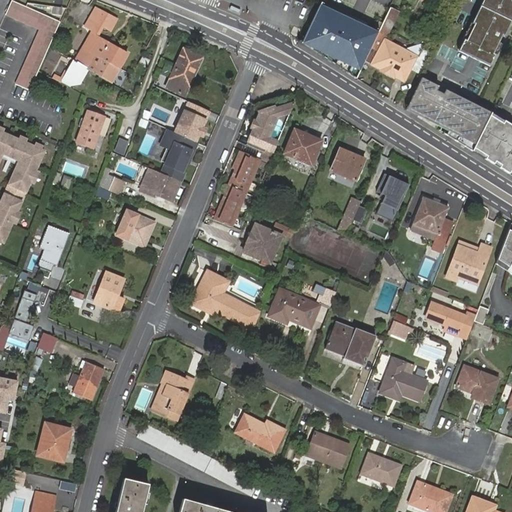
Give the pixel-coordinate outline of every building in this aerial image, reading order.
[(37,27),(42,12),(14,0),(11,0),(6,13),(37,27)] [(421,0),(412,7),(418,15),(433,4),(429,0),(421,0)] [(491,39),(510,0),(483,0),(470,28),(491,39)] [(496,56),(511,22),(511,0),(510,0),(491,39),(485,51),(496,56)] [(321,3),(302,44),(355,78),(377,32),(321,3)] [(396,78),(405,83),(417,57),(406,51),(385,40),(399,12),(397,11),(398,9),(391,5),(381,26),(378,33),(376,39),(366,61),(372,64),(372,65),(380,70),(379,72),(395,80),(396,78)] [(72,62),(86,70),(96,55),(120,69),(128,56),(104,42),(117,21),(102,11),(101,12),(96,9),(95,11),(92,9),(83,23),(92,28),(72,62)] [(60,20),(42,12),(37,27),(38,27),(16,83),(30,88),(60,20)] [(485,51),(491,39),(470,28),(459,51),(481,61),(485,51)] [(406,51),(417,57),(422,48),(423,45),(421,45),(407,49),(406,51)] [(184,50),(166,87),(183,96),(187,88),(189,88),(202,59),(184,50)] [(491,66),(496,56),(485,51),(481,61),(491,66)] [(96,55),(86,70),(111,84),(120,69),(96,55)] [(420,55),(412,69),(420,73),(428,59),(420,55)] [(63,77),(61,79),(71,85),(79,82),(86,70),(72,62),(63,77)] [(51,77),(60,82),(61,79),(63,77),(54,71),(51,77)] [(455,113),(462,98),(422,78),(406,110),(446,130),(455,113)] [(491,113),(462,98),(455,113),(446,130),(475,145),(491,113)] [(169,99),(156,124),(172,132),(184,107),(169,99)] [(271,138),(278,119),(289,115),(295,101),(277,107),(276,105),(257,111),(258,113),(256,120),(254,119),(249,129),(252,130),(246,142),(264,149),(260,159),(262,159),(269,163),(278,141),(271,138)] [(195,143),(208,112),(187,103),(175,134),(195,143)] [(144,110),(142,117),(149,120),(151,112),(144,110)] [(93,150),(98,135),(104,118),(105,118),(89,112),(77,143),(93,150)] [(511,126),(491,113),(475,145),(472,151),(511,176),(511,126)] [(104,118),(98,135),(104,137),(110,120),(104,118)] [(295,129),(293,132),(312,140),(314,137),(295,129)] [(186,165),(195,143),(175,134),(166,130),(157,154),(186,165)] [(312,140),(293,132),(285,153),(312,165),(322,141),(314,137),(312,140)] [(42,151),(0,133),(0,159),(0,160),(0,159),(0,151),(2,151),(4,159),(12,162),(18,159),(20,164),(15,167),(6,187),(11,189),(10,193),(4,191),(0,201),(0,241),(3,243),(36,165),(42,151)] [(123,154),(127,142),(119,139),(115,150),(123,154)] [(365,159),(341,149),(332,171),(356,181),(365,159)] [(260,163),(262,159),(260,159),(239,150),(232,168),(233,168),(232,169),(234,169),(213,219),(214,219),(214,220),(232,227),(241,231),(248,211),(267,166),(260,163)] [(184,171),(186,165),(157,154),(155,159),(157,160),(153,170),(182,182),(186,172),(184,171)] [(110,170),(105,168),(98,187),(109,191),(114,178),(108,175),(110,170)] [(153,170),(151,169),(142,191),(155,197),(156,194),(174,201),(182,182),(153,170)] [(387,196),(400,202),(408,184),(385,173),(376,190),(387,196)] [(125,182),(114,178),(109,191),(119,195),(125,182)] [(100,189),(96,197),(108,202),(111,194),(100,189)] [(363,196),(353,219),(361,222),(371,199),(363,196)] [(398,207),(400,202),(387,196),(384,201),(398,207)] [(423,197),(410,229),(443,242),(446,237),(437,234),(447,208),(423,197)] [(129,211),(119,235),(147,246),(156,222),(129,211)] [(368,230),(386,237),(389,228),(371,222),(368,230)] [(241,253),(267,263),(279,236),(254,225),(241,253)] [(56,267),(69,235),(48,227),(39,250),(43,252),(37,268),(50,273),(53,266),(56,267)] [(511,231),(509,230),(495,264),(503,269),(511,274),(511,231)] [(460,241),(458,245),(478,252),(480,249),(460,241)] [(478,252),(458,245),(446,276),(456,280),(458,276),(476,284),(490,248),(482,244),(480,249),(478,252)] [(107,273),(95,303),(113,311),(120,313),(125,299),(119,297),(125,281),(107,273)] [(209,304),(214,292),(212,291),(218,280),(203,274),(188,305),(203,311),(207,303),(209,304)] [(218,294),(223,282),(220,281),(214,292),(218,294)] [(29,283),(27,290),(39,292),(40,285),(29,283)] [(44,306),(49,289),(42,287),(37,304),(44,306)] [(275,289),(264,314),(282,321),(283,318),(305,327),(315,304),(308,301),(307,302),(275,289)] [(318,302),(328,307),(334,294),(323,290),(318,302)] [(25,325),(36,297),(24,292),(8,335),(28,342),(33,328),(25,325)] [(228,299),(218,294),(214,292),(209,304),(212,306),(210,311),(236,322),(243,306),(228,299)] [(84,302),(70,298),(68,305),(81,309),(84,302)] [(473,322),(473,320),(464,316),(443,307),(430,302),(424,317),(444,325),(443,328),(442,330),(466,340),(473,322)] [(249,328),(256,312),(243,306),(236,322),(249,328)] [(474,322),(483,325),(488,310),(480,307),(474,322)] [(473,320),(475,316),(469,313),(466,312),(464,316),(473,320)] [(396,314),(394,320),(406,325),(408,318),(396,314)] [(351,355),(349,360),(362,365),(374,336),(353,327),(353,328),(335,320),(332,326),(323,347),(342,355),(342,357),(346,359),(348,353),(351,355)] [(401,325),(396,323),(391,333),(396,335),(397,335),(401,325)] [(403,338),(407,328),(401,325),(397,335),(403,338)] [(55,338),(42,333),(37,347),(50,352),(55,338)] [(10,357),(7,363),(21,369),(23,363),(10,357)] [(33,369),(39,370),(41,359),(35,358),(33,369)] [(399,372),(403,362),(393,358),(379,393),(393,398),(395,393),(401,395),(418,402),(426,383),(402,373),(399,372)] [(76,390),(93,399),(104,372),(87,365),(76,390)] [(456,386),(469,391),(470,389),(474,391),(473,397),(489,403),(497,379),(464,366),(456,386)] [(28,381),(29,367),(23,367),(21,381),(28,381)] [(163,418),(178,379),(160,371),(155,383),(157,383),(161,386),(150,413),(163,418)] [(180,379),(178,379),(163,418),(164,419),(167,411),(173,414),(188,378),(181,375),(180,379)] [(18,383),(0,378),(0,413),(5,414),(8,401),(14,402),(18,383)] [(161,386),(157,383),(146,411),(150,413),(161,386)] [(92,402),(93,399),(76,390),(74,395),(92,402)] [(219,392),(214,404),(227,410),(233,398),(219,392)] [(395,393),(393,398),(399,401),(401,395),(395,393)] [(171,421),(173,414),(167,411),(164,419),(171,421)] [(237,414),(229,431),(266,450),(277,428),(260,419),(257,424),(237,414)] [(128,419),(124,428),(132,432),(137,423),(128,419)] [(140,422),(133,436),(249,492),(256,478),(140,422)] [(47,426),(40,458),(64,463),(71,432),(47,426)] [(310,432),(301,453),(334,468),(344,447),(310,432)] [(184,435),(181,440),(188,443),(190,438),(184,435)] [(363,454),(355,475),(388,487),(395,466),(363,454)] [(24,482),(26,474),(11,471),(8,483),(14,484),(15,480),(24,482)] [(120,478),(111,511),(138,511),(145,484),(120,478)] [(414,483),(406,506),(424,511),(442,511),(448,495),(414,483)] [(36,503),(34,511),(53,511),(55,507),(56,507),(58,498),(36,493),(34,503),(36,503)] [(241,511),(179,497),(175,511),(241,511)] [(490,511),(486,510),(488,504),(470,498),(464,511),(490,511)]
